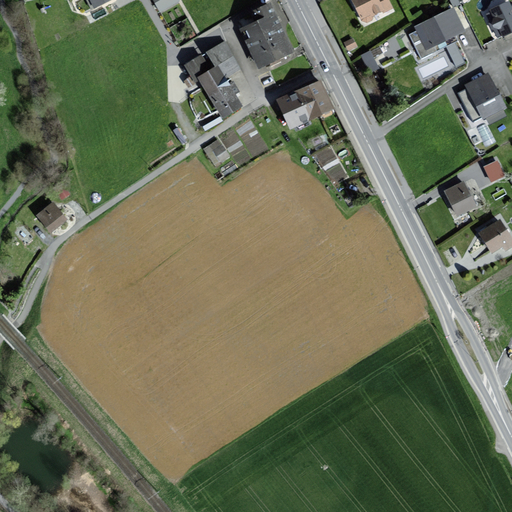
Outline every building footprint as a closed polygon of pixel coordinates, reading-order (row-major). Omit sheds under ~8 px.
[(90,0),(94,8),(109,0),(90,0)] [(179,0),(153,0),(162,15),(182,4),(179,0)] [(351,0),(364,27),(373,22),(372,19),(383,14),(384,16),(393,12),(387,0),(351,0)] [(492,12),(488,13),(498,36),(502,34),(503,36),(511,31),(511,10),(509,2),(491,10),(492,12)] [(279,21),(272,3),(257,9),(260,15),(241,23),(259,68),(275,61),(293,54),(279,21)] [(453,9),(416,27),(426,48),(463,30),(453,9)] [(353,39),(345,43),(348,50),(356,46),(353,39)] [(456,40),(446,43),(454,65),(464,61),(456,40)] [(243,69),(225,42),(185,68),(195,84),(200,81),(224,120),(244,107),(235,94),(241,90),(232,76),(243,69)] [(360,53),(370,70),(379,65),(368,48),(360,53)] [(489,74),(467,85),(484,118),(505,107),(489,74)] [(334,112),(321,83),(300,91),(277,101),(279,105),(290,130),(334,112)] [(203,146),(215,163),(230,153),(219,136),(203,146)] [(489,180),(504,174),(497,157),(482,163),(489,180)] [(464,182),(445,191),(458,216),(477,206),(464,182)] [(67,221),(54,203),(38,215),(51,233),(67,221)] [(511,239),(500,221),(481,233),(492,252),(503,245),(506,250),(511,246),(511,239)]
